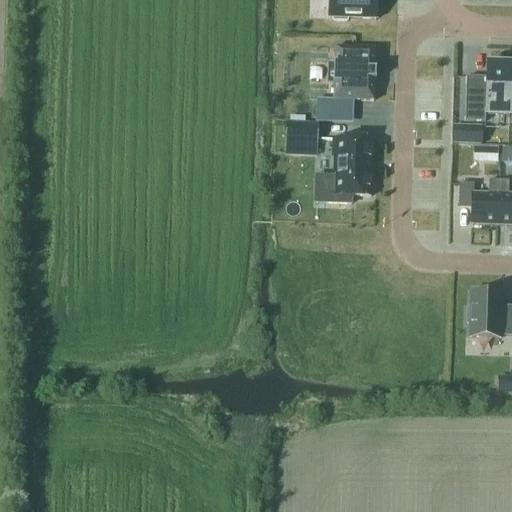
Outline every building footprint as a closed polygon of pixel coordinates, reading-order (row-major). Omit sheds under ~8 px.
[(328,0),(328,19),(332,19),(332,22),(347,23),(347,20),(376,21),(376,0),(328,0)] [(374,71),(375,51),(335,49),(334,65),(333,64),(333,66),(334,66),(334,85),(332,85),(332,86),(333,86),(333,101),(373,103),(374,83),(375,83),(375,82),(374,82),(374,72),(376,72),(376,71),(374,71)] [(485,115),(509,116),(510,67),(486,66),(486,78),(466,78),(465,123),(485,123),(485,115)] [(333,107),(321,106),(320,118),(332,119),(333,107)] [(285,145),(317,146),(318,125),(286,124),(285,145)] [(469,127),(453,126),(453,144),(469,145),(469,127)] [(327,178),(326,205),(351,205),(351,197),(370,198),(372,142),(336,141),(335,178),(327,178)] [(486,149),(474,149),(473,161),(485,161),(486,149)] [(511,150),(503,150),(502,164),(511,164),(511,150)] [(471,208),(470,226),(497,227),(499,182),(489,182),(488,196),(472,196),(473,186),(459,186),(459,208),(471,208)] [(509,182),(499,182),(497,227),(511,227),(511,196),(508,197),(509,182)] [(501,310),(501,296),(488,296),(488,291),(473,291),(473,295),(470,295),(470,311),(467,311),(466,325),(469,325),(469,339),(500,340),(500,337),(511,336),(511,308),(508,309),(508,310),(501,310)] [(511,380),(497,380),(497,392),(511,392),(511,380)]
